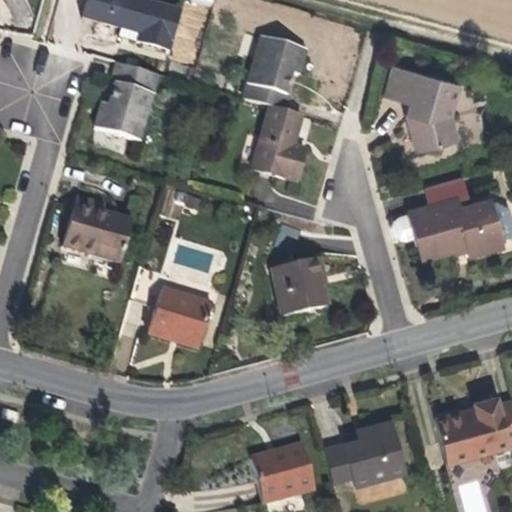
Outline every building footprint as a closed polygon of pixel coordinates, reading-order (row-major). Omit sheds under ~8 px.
[(168,51),(180,11),(142,0),(109,0),(103,24),(120,28),(117,37),(128,40),(168,51)] [(283,77),(285,72),(290,73),(296,75),(304,51),(261,38),(243,99),(268,107),(283,111),(287,95),(284,94),(287,83),(283,77)] [(137,141),(156,75),(117,64),(111,84),(114,85),(111,96),(115,102),(113,107),(109,106),(102,104),(95,129),(137,141)] [(450,115),(459,84),(393,66),(385,92),(396,95),(394,100),(408,104),(404,115),(408,129),(414,152),(457,141),(450,115)] [(394,100),(396,95),(385,92),(384,98),(394,100)] [(295,182),(304,150),(292,147),(293,141),(300,116),(283,111),(268,107),(250,170),(295,182)] [(406,212),(407,214),(414,238),(420,260),(454,251),(456,250),(454,245),(463,242),(466,252),(467,256),(486,251),(484,247),(502,242),(490,199),(470,205),(462,177),(422,188),(427,206),(406,212)] [(104,205),(75,197),(73,204),(102,212),(104,205)] [(198,211),(201,202),(189,198),(186,207),(198,211)] [(118,264),(131,220),(102,212),(73,204),(67,224),(61,247),(118,264)] [(414,238),(407,214),(399,217),(393,221),(390,228),(392,235),(398,240),(405,241),(414,238)] [(466,252),(463,242),(454,245),(456,250),(454,251),(455,255),(463,253),(466,252)] [(486,251),(503,246),(502,242),(484,247),(486,251)] [(326,307),(321,285),(319,285),(318,282),(317,278),(322,277),(318,259),(271,269),(281,317),(326,307)] [(151,307),(160,274),(138,267),(129,300),(151,307)] [(198,344),(210,305),(160,290),(147,333),(171,340),(172,336),(198,344)] [(198,344),(172,336),(171,340),(186,345),(197,348),(198,344)] [(508,444),(497,405),(495,397),(473,403),(474,408),(463,411),(433,419),(440,444),(447,442),(453,462),(508,447),(508,444)] [(497,405),(508,444),(511,442),(511,403),(511,401),(497,405)] [(357,440),(342,444),(351,478),(353,486),(404,472),(390,421),(373,425),(376,434),(357,440)] [(376,434),(373,425),(364,428),(354,431),(357,440),(376,434)] [(453,462),(447,442),(440,444),(446,464),(453,462)] [(351,478),(342,444),(323,449),(332,483),(351,478)] [(269,459),(302,450),(301,445),(283,450),(268,454),(269,459)] [(313,490),(302,450),(269,459),(268,454),(249,459),(261,504),(313,490)]
